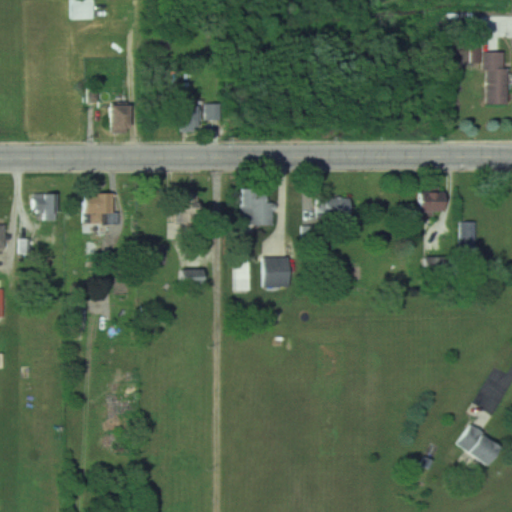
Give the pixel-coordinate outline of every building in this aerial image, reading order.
[(91,0),(67,0),(68,19),(91,19),(91,0)] [(504,51),(482,51),(482,103),(504,103),(504,51)] [(220,103),(175,103),(175,130),(195,130),(195,120),(220,120),(220,103)] [(105,104),(105,132),(125,132),(125,104),(105,104)] [(272,226),(272,203),(267,203),(267,187),(238,188),(239,226),(272,226)] [(414,189),(414,211),(441,211),(441,189),(414,189)] [(56,194),(32,194),(32,224),(56,224),(56,194)] [(79,216),(109,216),(109,194),(79,194),(79,216)] [(172,234),(194,234),(194,198),(172,198),(172,234)] [(347,218),(347,198),(315,198),(315,218),(347,218)] [(474,247),(474,220),(459,220),(459,247),(474,247)] [(260,287),(287,287),(287,258),(260,258),(260,287)] [(248,259),(234,259),(234,292),(248,292),(248,259)] [(202,285),(202,269),(175,269),(175,285),(202,285)] [(85,336),(85,298),(70,298),(70,336),(85,336)] [(454,440),(476,466),(495,449),(472,424),(454,440)]
